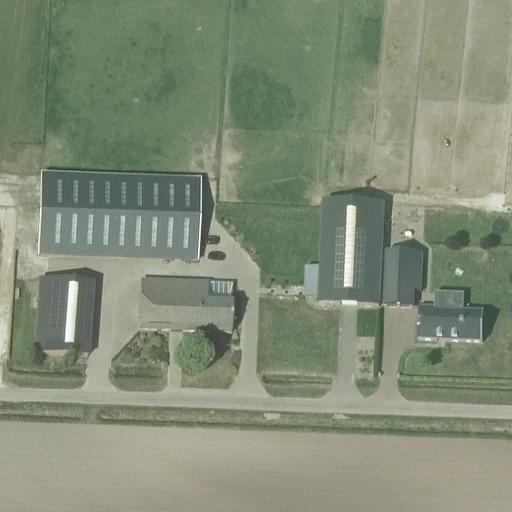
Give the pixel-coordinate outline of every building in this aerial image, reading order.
[(197,265),(200,181),(40,175),(37,259),(197,265)] [(380,204),(323,201),(318,304),(376,307),(380,204)] [(412,294),(420,294),(421,255),(383,254),(381,308),(412,309),(412,294)] [(37,280),(32,355),(86,359),(91,285),(37,280)] [(137,332),(230,335),(231,301),(204,300),(205,284),(139,281),(137,332)] [(416,342),(481,345),(482,314),(462,313),(462,314),(433,313),(433,310),(418,309),(416,342)]
